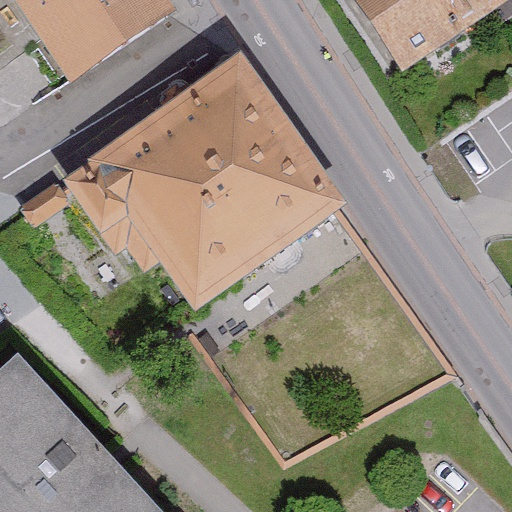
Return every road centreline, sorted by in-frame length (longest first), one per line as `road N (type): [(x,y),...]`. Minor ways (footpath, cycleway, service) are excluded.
road 1 (secondary): [(277,7),(511,360)]
road 2 (residential): [(0,202),(277,7)]
